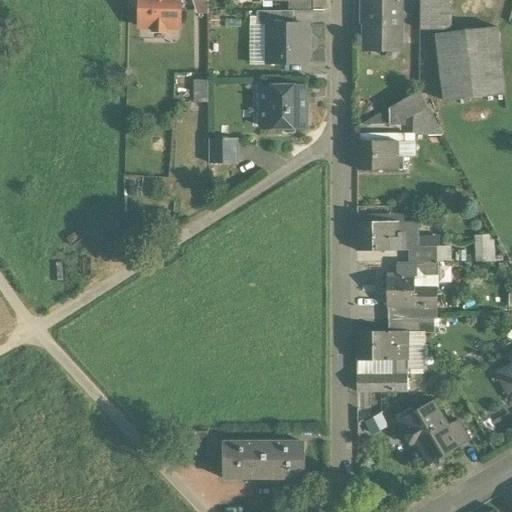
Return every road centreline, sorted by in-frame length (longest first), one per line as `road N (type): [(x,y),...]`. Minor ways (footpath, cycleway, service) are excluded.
road 1 (residential): [(339,0),(342,511)]
road 2 (track): [(340,138),(34,329)]
